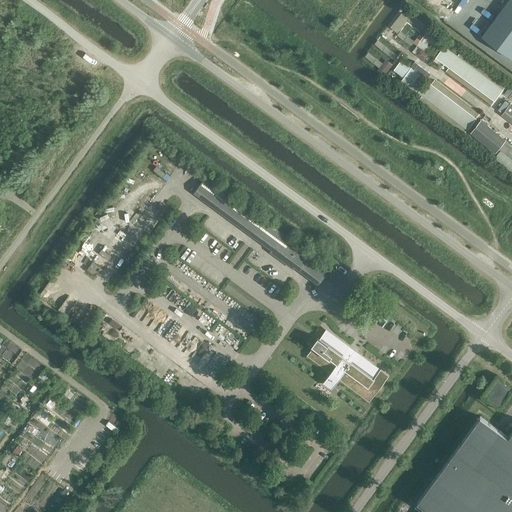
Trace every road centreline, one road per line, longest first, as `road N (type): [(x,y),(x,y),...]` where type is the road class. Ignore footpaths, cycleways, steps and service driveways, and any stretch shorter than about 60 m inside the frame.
road 1 (tertiary): [(136,81),(483,336)]
road 2 (tertiary): [(511,288),(171,38)]
road 3 (unclassified): [(0,266),(136,81)]
road 4 (unclassified): [(353,511),(483,336)]
road 5 (tertiary): [(24,0),(136,81)]
